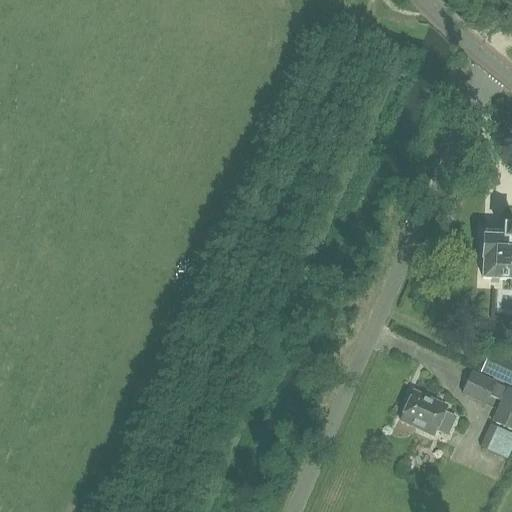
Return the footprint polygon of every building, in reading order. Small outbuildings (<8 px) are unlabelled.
[(511,223),(504,224),(503,238),(484,238),(482,280),(511,281),(511,223)] [(511,362),(490,352),(481,372),(511,386),(511,362)] [(461,396),(485,407),(495,384),(471,373),(461,396)] [(511,433),(511,392),(509,391),(493,423),(511,433)] [(433,437),(434,433),(448,438),(456,418),(443,413),(445,408),(412,393),(399,422),(433,437)]
